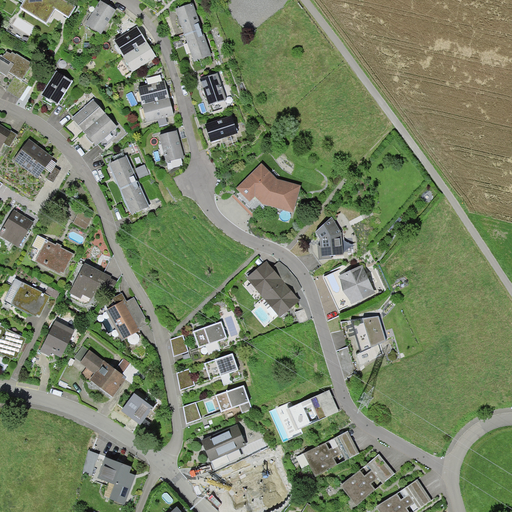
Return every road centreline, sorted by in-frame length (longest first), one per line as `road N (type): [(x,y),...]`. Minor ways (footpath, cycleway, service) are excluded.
road 1 (residential): [(0,104),(73,155),(94,187),(160,334),(177,427),(165,463)]
road 2 (residential): [(450,471),(365,424),(348,405),(304,273),(229,229),(208,208),(198,175)]
road 3 (unclassified): [(302,0),(511,289)]
road 4 (residential): [(0,389),(102,421),(159,457)]
